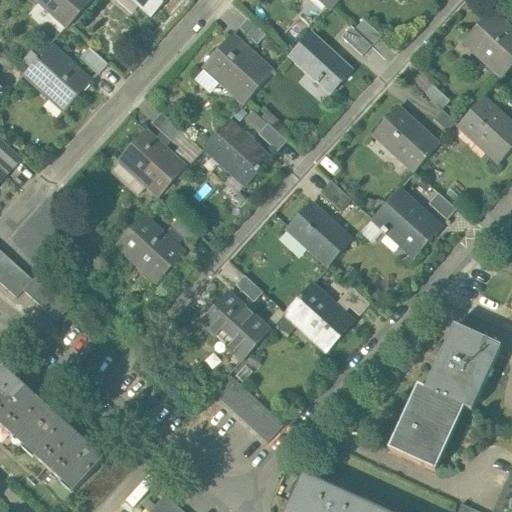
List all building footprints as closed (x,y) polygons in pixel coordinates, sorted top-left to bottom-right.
[(92,1),(90,0),(36,0),(67,28),(92,1)] [(168,0),(131,0),(151,18),(168,0)] [(341,0),(320,0),(332,10),(341,0)] [(511,67),(511,31),(492,13),(466,42),(483,58),(481,60),(501,79),(511,67)] [(266,37),(248,20),(239,30),(257,46),(266,37)] [(381,37),(364,21),(354,31),(372,47),(381,37)] [(352,72),(310,34),(289,58),(330,95),(352,72)] [(231,38),(204,67),(246,105),(272,76),(231,38)] [(92,84),(50,46),(24,75),(65,113),(92,84)] [(108,66),(90,49),(80,59),(99,76),(108,66)] [(511,151),(511,127),(483,100),(458,126),(500,164),(511,151)] [(439,147),(398,109),(373,136),(415,174),(439,147)] [(458,126),(442,111),(433,121),(450,136),(458,126)] [(182,133),(161,115),(152,125),(172,144),(182,133)] [(271,160),(229,123),(204,151),(245,188),(271,160)] [(285,142),(268,125),(258,136),(276,152),(285,142)] [(186,170),(145,132),(118,162),(159,199),(186,170)] [(183,137),(175,145),(194,161),(201,153),(183,137)] [(22,161),(3,144),(0,147),(0,159),(13,171),(22,161)] [(412,177),(402,189),(423,207),(433,196),(412,177)] [(351,202),(332,184),(322,195),(341,213),(351,202)] [(440,229),(399,191),(372,221),(383,231),(381,233),(386,237),(388,235),(413,259),(440,229)] [(456,211),(438,195),(429,205),(447,222),(456,211)] [(351,243),(310,205),(287,230),(329,268),(351,243)] [(185,255),(143,217),(116,247),(157,284),(185,255)] [(200,237),(180,219),(171,229),(191,248),(200,237)] [(32,281),(0,251),(0,284),(16,299),(23,292),(32,281)] [(73,305),(39,274),(32,281),(23,292),(57,323),(73,305)] [(263,294),(244,277),(236,287),(254,304),(263,294)] [(353,325),(311,287),(286,315),(327,353),(353,325)] [(370,306),(352,289),(341,301),(359,318),(370,306)] [(270,333),(228,295),(201,325),(243,363),(270,333)] [(496,347),(454,328),(425,391),(459,407),(467,411),(496,347)] [(53,416),(3,370),(0,373),(0,426),(24,448),(53,416)] [(284,427),(229,378),(213,395),(268,445),(284,427)] [(425,391),(418,388),(388,452),(430,471),(459,407),(425,391)] [(103,461),(53,416),(24,448),(74,494),(103,461)] [(511,511),(511,470),(492,511),(511,511)] [(376,511),(304,479),(288,511),(376,511)] [(169,511),(175,505),(165,496),(150,511),(169,511)]
